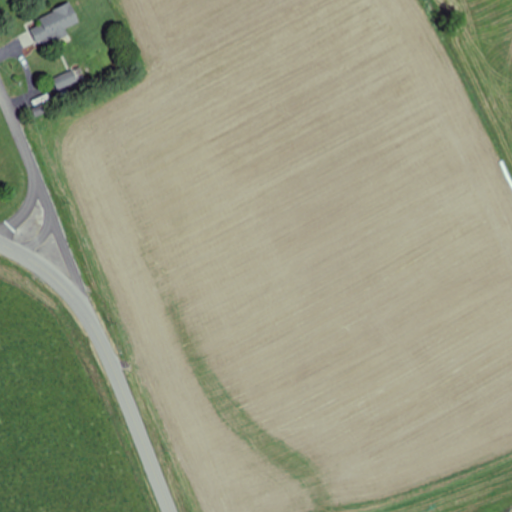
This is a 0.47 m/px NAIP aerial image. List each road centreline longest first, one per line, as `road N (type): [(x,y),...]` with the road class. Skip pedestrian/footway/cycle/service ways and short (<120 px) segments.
road 1 (secondary): [(170,511),(93,327),(53,277),(0,243)]
road 2 (residential): [(105,350),(0,90)]
